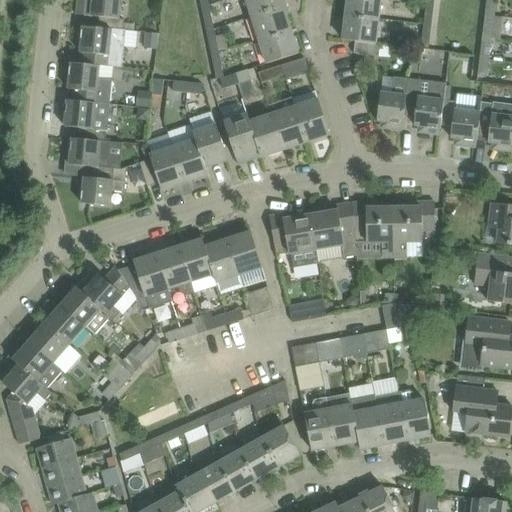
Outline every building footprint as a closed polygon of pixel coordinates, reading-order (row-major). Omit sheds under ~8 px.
[(99,17),(98,28),(135,31),(135,25),(123,23),(124,19),(119,19),(120,0),(77,0),(76,15),(99,17)] [(246,0),(252,17),(285,6),(283,0),(246,0)] [(347,0),(346,15),(378,19),(380,0),(347,0)] [(486,0),(485,15),(494,16),(495,0),(486,0)] [(200,2),(205,26),(213,25),(208,1),(200,2)] [(426,3),(423,25),(431,26),(434,4),(426,3)] [(252,17),(260,40),(290,30),(286,16),(288,15),(285,6),(252,17)] [(378,19),(346,15),(343,40),(375,44),(378,19)] [(485,15),(483,32),(490,33),(494,16),(485,15)] [(205,26),(211,55),(219,53),(213,25),(205,26)] [(428,50),(431,26),(423,25),(420,49),(428,50)] [(87,65),(114,67),(122,68),(126,31),(134,32),(135,31),(98,28),(83,26),(80,53),(88,54),(87,65)] [(298,54),(290,30),(260,40),(267,64),(298,54)] [(146,33),(144,50),(156,52),(157,43),(158,34),(146,33)] [(379,57),(380,45),(355,41),(354,54),(379,57)] [(482,42),(480,59),(489,60),(491,43),(482,42)] [(211,55),(216,79),(220,78),(224,78),(219,53),(211,55)] [(281,66),(284,75),(285,75),(287,81),(310,74),(305,58),(281,66)] [(486,77),(489,60),(480,59),(478,76),(486,77)] [(76,90),(75,101),(110,104),(114,67),(87,65),(71,63),(68,89),(76,90)] [(261,83),(284,75),(281,66),(258,73),(261,83)] [(248,70),(234,75),(237,84),(239,84),(243,99),(256,95),(248,70)] [(214,91),(237,84),(234,75),(224,78),(220,79),(220,78),(216,79),(211,81),(214,91)] [(402,131),(404,116),(407,91),(406,91),(408,79),(394,77),(392,94),(380,93),(376,121),(387,122),(386,129),(402,131)] [(163,80),(153,79),(152,94),(162,95),(163,80)] [(173,91),(187,93),(188,83),(174,81),(173,91)] [(407,91),(404,116),(415,118),(414,126),(424,127),(424,133),(440,135),(441,126),(443,100),(444,101),(446,83),(431,82),(429,99),(417,97),(418,92),(407,91)] [(188,83),(187,93),(202,94),(203,85),(188,83)] [(306,142),(330,134),(318,99),(295,106),(295,108),(306,142)] [(75,101),(67,100),(65,126),(75,128),(74,138),(80,139),(105,141),(106,131),(107,131),(110,104),(75,101)] [(443,100),(441,126),(452,127),(450,138),(461,139),(460,146),(476,147),(478,133),(480,113),(479,113),(454,110),(455,102),(444,101),(443,100)] [(480,113),(478,133),(489,134),(488,143),(498,144),(497,150),(511,151),(511,104),(493,102),(492,104),(481,103),(480,108),(479,113),(480,113)] [(295,108),(272,115),(284,149),(306,142),(295,108)] [(261,157),(250,122),(248,115),(224,123),(235,157),(243,154),(246,162),(261,157)] [(250,122),(261,157),(284,149),(272,115),(250,122)] [(204,167),(205,167),(228,160),(216,125),(193,133),(195,141),(196,140),(204,167)] [(88,166),(87,177),(113,180),(114,169),(108,169),(110,142),(105,141),(80,139),(72,138),(69,165),(88,166)] [(173,148),(184,182),(207,175),(205,167),(204,167),(196,140),(195,141),(173,148)] [(150,156),(151,159),(159,183),(161,190),(184,182),(173,148),(150,156)] [(147,186),(159,183),(151,159),(140,163),(147,186)] [(121,170),(114,169),(113,180),(87,177),(84,177),(82,203),(110,206),(111,191),(125,192),(127,167),(121,170)] [(409,208),(394,208),(395,257),(407,257),(407,242),(422,242),(422,230),(435,230),(435,202),(409,202),(409,208)] [(338,211),(309,216),(315,249),(341,245),(344,258),(356,256),(355,242),(352,203),(337,206),(338,211)] [(379,203),(352,203),(355,242),(382,242),(383,258),(395,257),(394,208),(379,208),(379,203)] [(497,243),(511,244),(511,206),(492,204),(489,228),(499,229),(497,243)] [(292,253),(294,268),(318,263),(315,249),(309,216),(284,220),(283,215),(270,217),(276,255),(292,253)] [(228,240),(238,274),(262,266),(248,225),(233,230),(235,237),(228,240)] [(203,240),(215,281),(238,274),(228,240),(220,242),(218,235),(203,240)] [(180,247),(194,293),(217,286),(215,281),(203,240),(180,247)] [(157,254),(168,290),(178,287),(180,292),(187,296),(194,293),(180,247),(157,254)] [(115,267),(137,299),(138,299),(145,310),(172,302),(168,290),(157,254),(134,262),(134,264),(119,269),(115,267)] [(511,273),(506,273),(508,257),(478,254),(474,285),(490,287),(488,302),(511,304),(511,273)] [(78,289),(110,317),(115,322),(122,314),(123,315),(137,299),(115,267),(105,279),(99,274),(89,285),(85,282),(79,289),(78,289)] [(61,305),(86,328),(86,327),(94,335),(110,317),(78,289),(79,289),(73,283),(66,291),(70,295),(61,305)] [(245,294),(251,316),(273,309),(266,287),(245,294)] [(430,307),(430,308),(444,309),(445,295),(430,293),(429,307),(430,307)] [(385,294),(385,305),(395,303),(395,295),(385,294)] [(395,295),(395,303),(404,304),(404,295),(395,295)] [(307,319),(326,316),(324,304),(325,304),(324,300),(304,303),(307,319)] [(325,304),(324,304),(326,316),(335,315),(333,303),(325,304)] [(382,306),(387,330),(410,325),(411,325),(407,306),(404,305),(404,304),(395,303),(385,305),(385,306),(382,306)] [(41,320),(70,345),(86,328),(61,305),(51,316),(47,312),(41,320)] [(456,310),(444,309),(430,308),(429,315),(455,318),(456,310)] [(226,314),(229,324),(243,319),(240,309),(226,314)] [(201,316),(206,331),(229,324),(226,314),(213,318),(211,312),(201,316)] [(193,325),(180,329),(183,339),(206,331),(201,316),(192,319),(193,325)] [(510,323),(469,318),(465,347),(483,349),(481,365),(511,368),(511,336),(509,337),(510,323)] [(29,341),(54,364),(70,345),(41,320),(34,327),(38,331),(29,341)] [(386,330),(389,344),(413,340),(410,325),(387,330),(386,330)] [(157,336),(160,345),(160,346),(183,339),(180,329),(157,336)] [(362,334),(366,354),(390,349),(389,344),(386,330),(362,334)] [(136,371),(152,354),(144,347),(128,333),(120,342),(131,352),(124,360),(136,371)] [(156,334),(144,347),(152,354),(160,345),(157,336),(156,334)] [(339,338),(342,358),(356,356),(356,359),(367,357),(366,354),(362,334),(339,338)] [(315,343),(319,362),(342,358),(339,338),(315,343)] [(15,361),(46,389),(47,389),(62,371),(54,364),(29,341),(19,352),(15,348),(9,356),(15,362),(15,361)] [(295,367),(319,362),(315,343),(291,347),(295,367)] [(112,383),(120,390),(136,371),(124,360),(123,361),(122,360),(106,378),(112,383)] [(15,362),(1,377),(5,381),(3,383),(13,392),(7,399),(13,421),(35,415),(33,408),(29,404),(38,394),(45,400),(52,393),(47,389),(46,389),(15,361),(15,362)] [(285,380),(251,395),(253,403),(287,388),(285,380)] [(398,380),(351,383),(351,394),(399,391),(398,380)] [(110,401),(120,390),(112,383),(102,394),(110,401)] [(498,391),(456,386),(453,412),(468,414),(465,433),(509,438),(511,413),(511,406),(497,405),(498,391)] [(398,392),(407,440),(431,435),(424,400),(415,401),(413,392),(410,390),(398,392)] [(374,396),(384,444),(407,440),(398,392),(375,397),(375,396),(374,396)] [(251,395),(229,405),(231,413),(253,403),(251,395)] [(351,405),(358,441),(360,449),(384,444),(374,396),(351,400),(352,404),(351,405)] [(335,445),(328,409),(326,398),(315,400),(313,403),(314,412),(304,414),(311,450),(335,445)] [(229,405),(207,415),(209,423),(231,413),(229,405)] [(328,409),(335,445),(358,441),(351,405),(328,409)] [(101,422),(99,412),(78,418),(87,426),(101,422)] [(13,421),(16,432),(38,426),(35,415),(13,421)] [(207,415),(185,425),(187,432),(209,423),(207,415)] [(185,425),(163,435),(165,442),(187,432),(185,425)] [(42,439),(38,426),(16,432),(20,445),(42,439)] [(284,426),(262,438),(278,467),(300,454),(284,426)] [(143,443),(148,463),(166,455),(162,444),(165,442),(163,435),(143,443)] [(241,450),(257,479),(270,471),(271,474),(279,469),(262,438),(241,450)] [(37,448),(43,467),(76,458),(70,439),(37,448)] [(145,464),(148,463),(143,443),(119,454),(122,461),(140,454),(145,464)] [(241,450),(219,462),(235,491),(257,479),(241,450)] [(43,467),(48,486),(81,477),(76,458),(43,467)] [(114,458),(107,460),(109,469),(116,467),(114,458)] [(198,474),(214,503),(227,495),(228,498),(237,493),(235,491),(219,462),(198,474)] [(106,488),(113,486),(121,484),(116,467),(109,469),(102,471),(106,488)] [(191,511),(197,511),(214,503),(198,474),(176,487),(179,492),(180,492),(191,511)] [(54,505),(59,503),(86,495),(86,494),(81,477),(48,486),(54,505)] [(159,504),(163,511),(191,511),(180,492),(179,492),(176,487),(173,480),(154,492),(159,504)] [(121,484),(113,486),(117,498),(124,496),(121,484)] [(359,499),(365,511),(395,511),(383,487),(369,494),(368,491),(359,496),(360,498),(359,499)] [(419,504),(418,511),(420,511),(426,511),(427,505),(428,493),(421,492),(419,504)] [(59,503),(61,511),(97,511),(92,493),(86,494),(86,495),(59,503)] [(405,493),(404,500),(407,505),(413,505),(413,501),(414,494),(405,493)] [(472,511),(504,511),(506,502),(474,498),(472,511)] [(333,504),(337,511),(365,511),(359,499),(339,508),(336,503),(333,504)]
